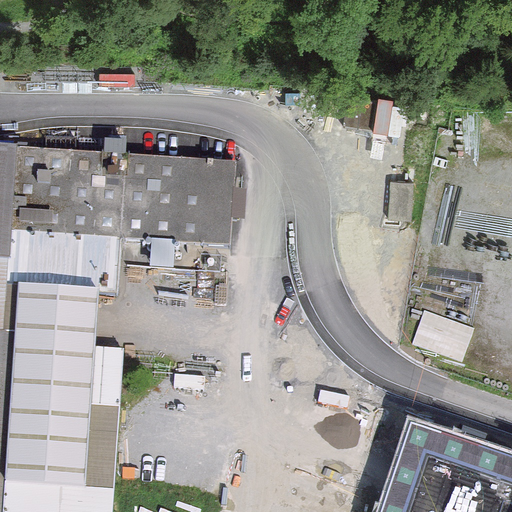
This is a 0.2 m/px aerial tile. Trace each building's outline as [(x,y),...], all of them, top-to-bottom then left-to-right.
[(511,155),(511,117),(462,120),(464,158),(511,155)] [(240,167),(0,149),(0,259),(18,261),(20,232),(234,247),(240,167)] [(398,186),(316,186),(316,237),(398,237),(398,186)] [(25,335),(0,333),(0,511),(113,511),(114,496),(92,494),(107,295),(28,290),(25,335)] [(427,313),(415,346),(464,364),(476,331),(427,313)] [(366,511),(385,457),(296,427),(268,510),(273,511),(366,511)] [(511,511),(511,495),(491,489),(483,511),(511,511)]
